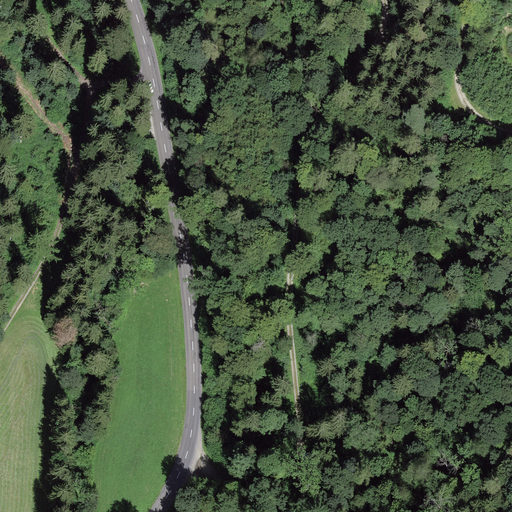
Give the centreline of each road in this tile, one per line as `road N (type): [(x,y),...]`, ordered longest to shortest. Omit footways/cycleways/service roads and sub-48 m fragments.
road 1 (track): [(184,460),(218,481),(259,485),(284,470),(299,437),(289,268),(306,154),(323,111),(379,39),(385,0)]
road 2 (tertiary): [(127,0),(153,82),(182,250),(192,368),(184,460),(156,511)]
road 3 (track): [(94,85),(65,209),(0,331)]
road 4 (track): [(153,82),(94,85),(54,50),(24,0)]
road 5 (track): [(463,0),(457,91),(486,127),(511,137)]
